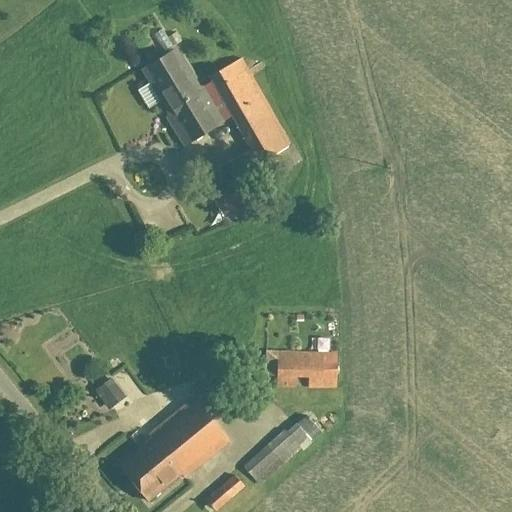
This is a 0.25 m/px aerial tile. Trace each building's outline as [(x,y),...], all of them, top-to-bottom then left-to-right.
[(194,74),(171,35),(128,59),(174,139),(202,124),(222,160),(274,130),(230,54),(194,74)] [(326,344),(255,343),(254,383),(325,384),(326,344)] [(114,409),(133,396),(121,377),(101,390),(114,409)] [(219,440),(184,398),(108,460),(142,503),(219,440)] [(304,423),(293,410),(234,459),(246,472),(304,423)] [(233,480),(222,467),(196,490),(207,502),(233,480)]
